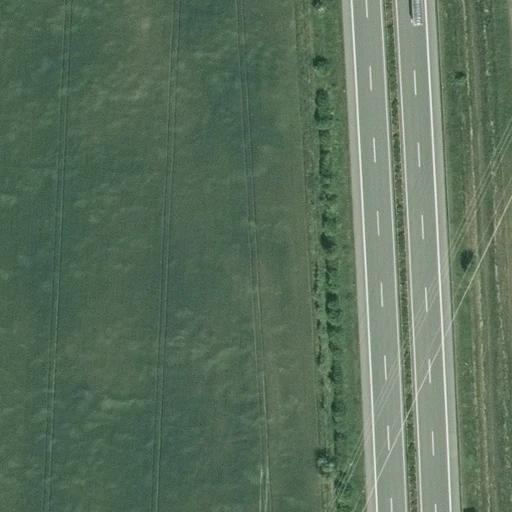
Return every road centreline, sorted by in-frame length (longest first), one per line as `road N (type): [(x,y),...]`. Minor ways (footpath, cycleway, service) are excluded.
road 1 (motorway): [(437,511),(411,0)]
road 2 (motorway): [(365,0),(391,511)]
